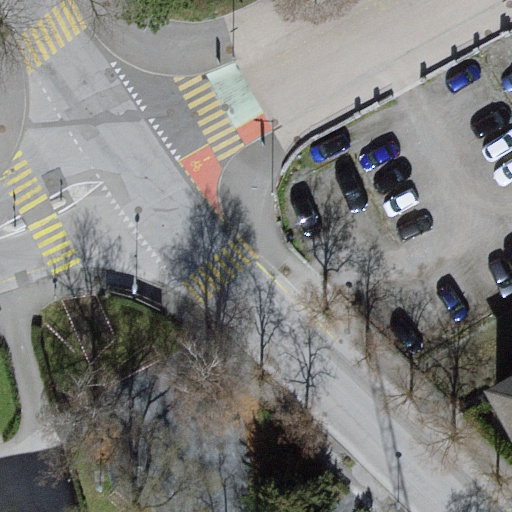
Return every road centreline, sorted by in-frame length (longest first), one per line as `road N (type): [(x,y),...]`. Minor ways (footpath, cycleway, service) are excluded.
road 1 (residential): [(459,511),(123,166)]
road 2 (residential): [(435,0),(123,166)]
road 3 (residential): [(123,166),(12,0)]
road 4 (residential): [(0,230),(123,166)]
